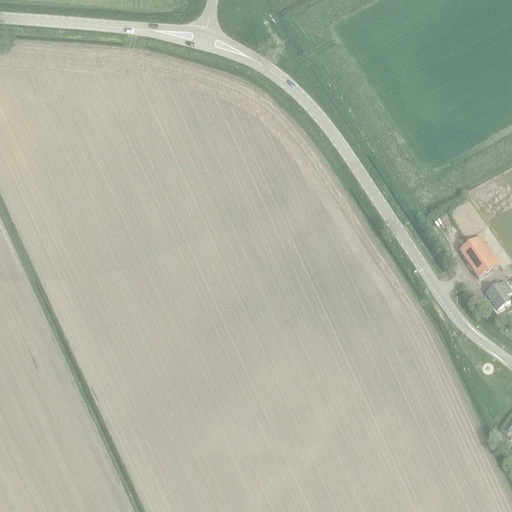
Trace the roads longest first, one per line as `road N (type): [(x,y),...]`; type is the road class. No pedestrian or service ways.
road 1 (tertiary): [(511,364),(440,297),(309,103),(257,62)]
road 2 (tertiary): [(0,19),(153,30)]
